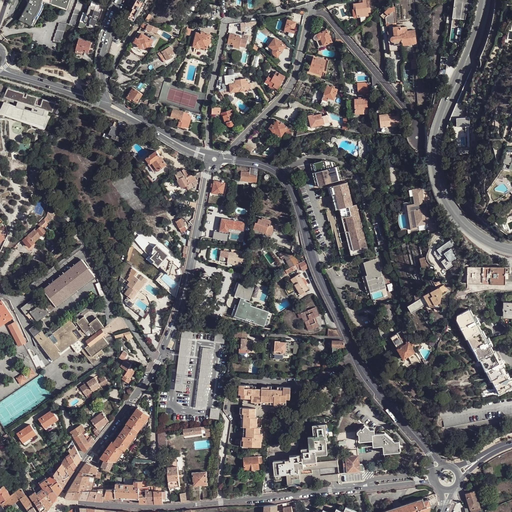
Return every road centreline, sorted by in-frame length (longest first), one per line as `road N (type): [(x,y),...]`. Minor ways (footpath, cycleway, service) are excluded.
road 1 (tertiary): [(429,452),(359,367),(289,185),(271,168),(234,159)]
road 2 (residential): [(59,501),(154,507),(355,486)]
road 3 (primary): [(511,250),(460,222),(433,166),(434,140),(484,0)]
road 4 (residential): [(212,153),(207,116),(226,20),(308,5)]
road 5 (residential): [(312,13),(291,83),(225,156)]
road 6 (residential): [(416,136),(412,115),(328,18),(312,13)]
road 7 (unclassified): [(169,332),(207,176)]
road 8 (unclassified): [(85,460),(162,348)]
